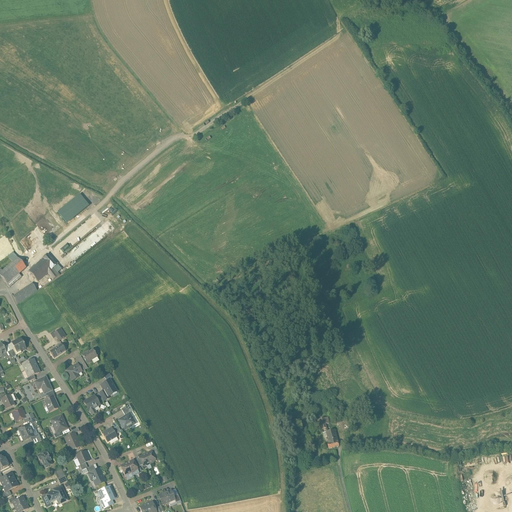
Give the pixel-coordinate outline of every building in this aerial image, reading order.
[(77,196),(58,212),(67,223),(86,207),(77,196)] [(13,253),(8,257),(12,262),(17,258),(13,253)] [(57,265),(47,255),(43,258),(40,261),(49,272),(54,268),(57,265)] [(12,262),(0,272),(0,276),(2,279),(7,284),(10,287),(21,277),(19,274),(26,268),(17,258),(12,262)] [(40,261),(29,271),(38,281),(48,273),(53,280),(59,275),(54,268),(49,272),(40,261)] [(32,284),(13,296),(17,304),(37,291),(32,284)] [(54,333),(56,336),(63,332),(61,328),(54,333)] [(20,338),(11,343),(17,353),(20,351),(26,348),(24,345),(24,344),(23,344),(20,338)] [(61,344),(50,352),(54,358),(65,351),(61,344)] [(93,350),(90,352),(89,351),(82,355),(84,358),(83,359),(84,360),(86,363),(97,357),(93,350)] [(88,369),(80,356),(78,358),(81,363),(83,368),(85,370),(88,369)] [(27,363),(22,365),(25,372),(36,367),(33,360),(27,363)] [(77,364),(65,371),(72,381),(77,378),(75,375),(80,372),(82,371),(81,370),(78,365),(77,364)] [(36,367),(25,372),(28,378),(34,376),(39,373),(36,367)] [(47,380),(46,377),(34,382),(38,390),(38,389),(38,388),(41,387),(43,393),(44,395),(45,394),(52,391),(49,383),(48,380),(47,380)] [(110,380),(101,386),(104,391),(107,397),(108,397),(117,392),(110,380)] [(107,397),(104,391),(99,393),(104,401),(109,398),(108,397),(107,397)] [(7,397),(2,400),(6,409),(14,405),(10,396),(7,397)] [(94,396),(84,402),(92,416),(96,413),(94,409),(100,405),(98,402),(94,396)] [(49,399),(45,401),(50,412),(58,409),(53,398),(49,399)] [(127,406),(121,409),(125,416),(130,413),(131,413),(127,406)] [(21,409),(12,413),(16,422),(23,419),(25,418),(24,416),(21,409)] [(125,416),(117,420),(123,431),(136,424),(130,413),(125,416)] [(28,414),(24,416),(25,418),(23,419),(25,424),(28,422),(31,421),(28,414)] [(62,416),(51,421),(57,434),(58,433),(61,432),(68,429),(62,416)] [(329,423),(328,419),(328,417),(319,419),(322,429),(327,428),(326,424),(329,423)] [(29,425),(18,430),(21,436),(31,431),(29,425)] [(111,429),(102,434),(107,442),(116,437),(115,435),(113,431),(111,429)] [(339,447),(339,444),(335,430),(326,432),(330,444),(328,445),(329,449),(339,447)] [(31,431),(21,436),(23,441),(30,438),(34,437),(34,436),(31,431)] [(73,434),(65,438),(71,452),(81,447),(75,434),(75,433),(73,434)] [(155,447),(150,449),(151,452),(153,456),(159,454),(155,447)] [(85,451),(76,456),(80,465),(81,465),(85,463),(90,461),(85,451)] [(46,452),(37,456),(40,461),(41,460),(43,463),(42,463),(44,467),(48,466),(48,467),(52,465),(50,461),(50,460),(49,458),(46,452)] [(151,452),(145,455),(150,465),(153,463),(153,462),(155,461),(153,456),(151,452)] [(145,455),(139,458),(142,465),(143,467),(145,466),(147,466),(150,465),(145,455)] [(4,459),(3,459),(3,458),(1,459),(0,457),(0,470),(8,466),(4,459)] [(133,461),(133,460),(127,463),(132,473),(135,472),(135,471),(137,470),(137,468),(133,461)] [(127,463),(121,466),(121,467),(123,472),(125,476),(127,474),(129,475),(132,473),(127,463)] [(88,468),(86,469),(88,474),(96,471),(94,465),(88,468)] [(61,469),(55,472),(57,479),(64,475),(61,469)] [(88,474),(91,480),(93,479),(96,486),(97,486),(104,483),(105,482),(99,469),(96,471),(88,474)] [(3,478),(0,479),(0,480),(3,486),(14,480),(11,474),(3,478)] [(64,475),(57,479),(60,485),(67,481),(64,475)] [(14,480),(3,486),(6,492),(9,491),(17,487),(14,480)] [(61,487),(56,489),(57,490),(46,494),(46,495),(50,503),(59,499),(61,503),(67,501),(61,487)] [(99,491),(104,504),(108,502),(115,499),(109,487),(106,488),(99,491)] [(171,491),(165,493),(168,503),(175,500),(174,497),(171,491)] [(165,493),(158,496),(162,505),(168,503),(165,493)] [(46,495),(41,497),(46,508),(52,506),(50,503),(46,495)] [(16,500),(12,502),(13,502),(15,508),(25,503),(22,497),(16,500)] [(152,502),(146,505),(148,511),(156,511),(155,509),(152,502)] [(25,503),(15,508),(17,511),(21,511),(22,511),(28,509),(25,503)]
